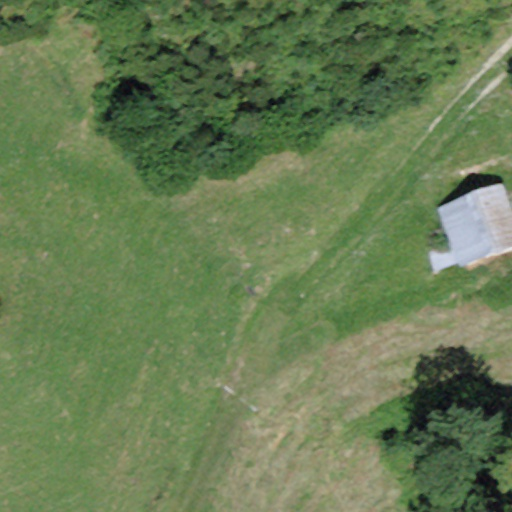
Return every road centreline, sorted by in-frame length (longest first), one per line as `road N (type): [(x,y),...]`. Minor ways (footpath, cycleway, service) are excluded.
road 1 (track): [(511,66),(276,310),(184,511)]
road 2 (track): [(252,369),(377,313),(511,277)]
